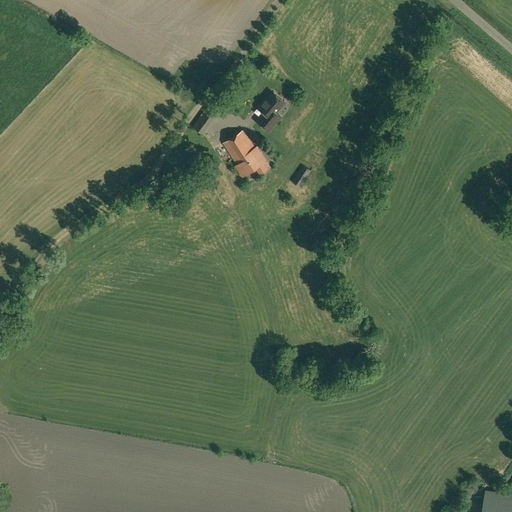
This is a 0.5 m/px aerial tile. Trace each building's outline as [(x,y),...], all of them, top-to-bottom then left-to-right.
[(266,96),(256,108),(262,113),(255,121),(268,133),(282,117),(277,112),(286,102),(272,91),(267,97),(266,96)] [(218,115),(206,107),(192,127),(203,136),(218,115)] [(244,130),(223,143),(235,161),(257,146),(244,130)] [(258,145),(257,146),(235,161),(238,164),(236,165),(243,177),(257,167),(261,174),(271,167),(258,145)] [(300,187),(311,170),(303,165),(292,182),(300,187)] [(511,511),(511,496),(485,491),(481,511),(511,511)]
